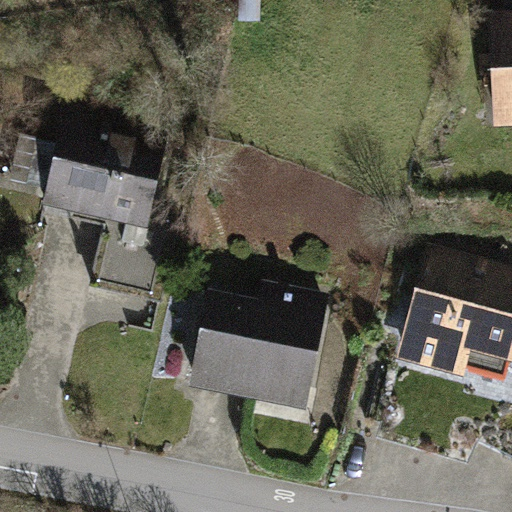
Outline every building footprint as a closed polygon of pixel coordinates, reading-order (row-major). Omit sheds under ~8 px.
[(511,17),(494,19),(499,118),(511,117),(511,17)] [(167,140),(64,116),(45,199),(147,223),(167,140)] [(106,221),(92,284),(160,300),(174,237),(106,221)] [(472,264),(431,254),(405,351),(468,368),(473,349),(510,359),(511,352),(511,274),(490,269),(489,274),(471,270),(472,264)] [(323,299),(285,292),(281,310),(212,297),(195,381),(258,393),(261,382),(305,391),(323,299)]
